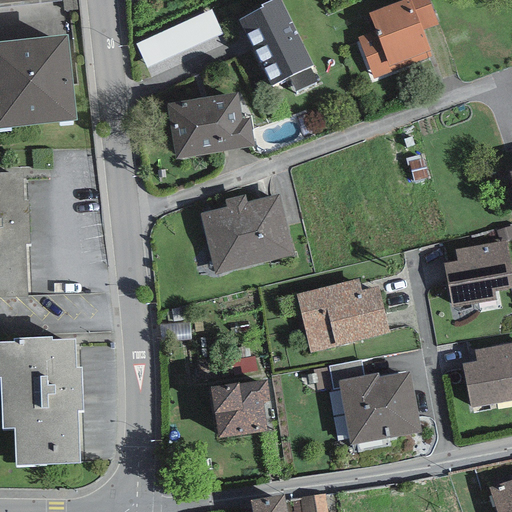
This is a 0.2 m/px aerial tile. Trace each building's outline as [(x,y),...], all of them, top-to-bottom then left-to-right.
[(0,0),(0,11),(61,5),(60,0),(0,0)] [(408,0),(410,2),(422,33),(438,27),(427,0),(408,0)] [(263,13),(241,25),(274,91),(314,71),(279,1),(262,10),(263,13)] [(410,2),(368,17),(374,34),(358,40),(373,81),(431,60),(422,33),(410,2)] [(214,14),(137,50),(149,75),(225,40),(214,14)] [(66,43),(0,50),(0,135),(76,126),(66,43)] [(238,99),(166,110),(175,165),(254,153),(249,124),(242,125),(238,99)] [(0,305),(27,304),(25,252),(30,252),(29,209),(24,209),(23,180),(0,180),(0,305)] [(227,211),(200,217),(215,278),(294,258),(279,198),(247,206),(245,198),(225,203),(227,211)] [(458,264),(443,267),(452,312),(497,303),(495,295),(511,291),(511,275),(506,243),(455,253),(458,264)] [(359,281),(296,296),(310,355),(389,336),(378,289),(362,293),(359,281)] [(13,348),(0,348),(0,389),(2,436),(13,436),(15,472),(79,470),(77,417),(83,417),(81,374),(76,374),(75,345),(51,346),(51,343),(13,344),(13,348)] [(476,364),(462,367),(470,412),(511,403),(511,345),(474,353),(476,364)] [(379,376),(338,384),(350,449),(421,435),(409,375),(379,381),(379,376)] [(210,393),(218,443),(267,436),(263,408),(270,406),(267,385),(210,393)] [(511,511),(511,483),(488,491),(495,511),(511,511)] [(327,511),(325,495),(301,499),(303,511),(327,511)] [(285,511),(283,500),(249,507),(250,511),(285,511)]
